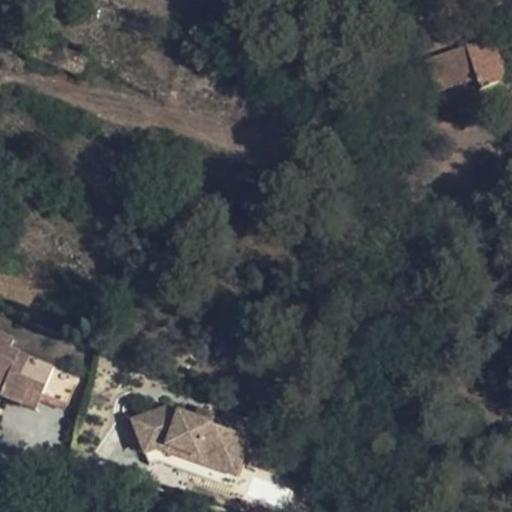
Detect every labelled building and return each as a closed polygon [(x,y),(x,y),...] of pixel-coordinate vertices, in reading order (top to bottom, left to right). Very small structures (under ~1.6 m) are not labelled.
[(474,69),(478,80),(481,90),(500,83),(503,74),(488,30),(472,35),(476,46),(427,64),(434,83),(474,69)] [(91,60),(35,37),(29,55),(84,77),(91,60)] [(437,94),(478,80),(474,69),(434,83),(437,94)] [(77,378),(10,350),(15,340),(0,333),(0,387),(4,390),(1,396),(36,410),(43,394),(66,404),(77,378)] [(193,417),(158,425),(166,459),(178,456),(188,454),(261,478),(272,443),(241,432),(223,427),(193,417)] [(243,425),(225,419),(223,427),(241,432),(243,425)] [(279,445),(272,443),(261,478),(188,454),(178,456),(266,486),(279,445)]
